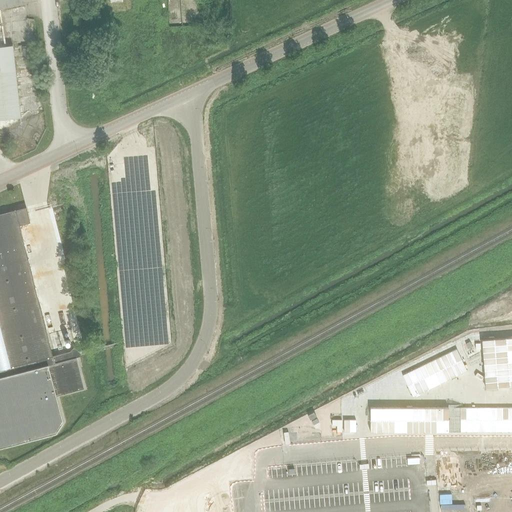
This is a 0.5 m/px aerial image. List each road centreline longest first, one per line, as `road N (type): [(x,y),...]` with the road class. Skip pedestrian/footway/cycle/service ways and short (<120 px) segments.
road 1 (unclassified): [(0,482),(165,393),(207,338),(211,293),(195,127),(181,96)]
road 2 (tertiary): [(393,0),(181,96)]
road 3 (unknown): [(129,121),(137,351)]
road 4 (unclassified): [(68,149),(46,0)]
road 5 (unknown): [(511,452),(399,511)]
road 6 (tertiary): [(181,96),(68,149)]
